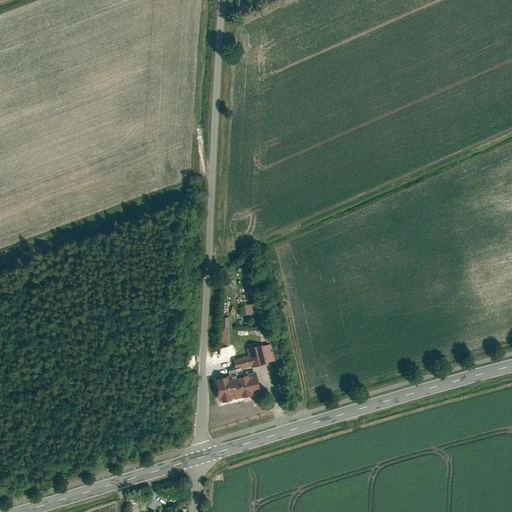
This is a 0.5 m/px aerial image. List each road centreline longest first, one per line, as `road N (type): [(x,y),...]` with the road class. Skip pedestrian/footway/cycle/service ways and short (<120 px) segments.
road 1 (unclassified): [(224,0),(197,459)]
road 2 (tertiary): [(511,366),(197,459)]
road 3 (tertiary): [(197,459),(24,511)]
